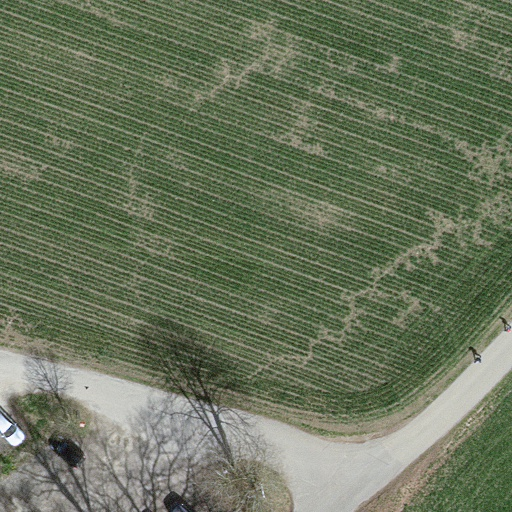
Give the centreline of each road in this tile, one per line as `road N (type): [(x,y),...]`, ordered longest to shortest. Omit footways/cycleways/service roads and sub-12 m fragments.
road 1 (unclassified): [(0,374),(363,482)]
road 2 (unclassified): [(511,347),(414,444),(363,482)]
